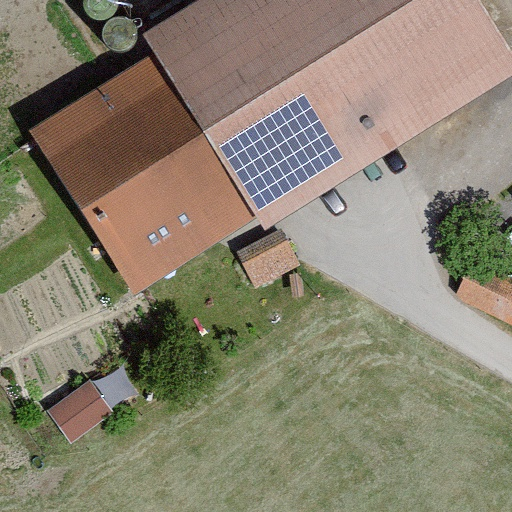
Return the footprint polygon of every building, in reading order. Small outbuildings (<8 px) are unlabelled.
[(157,55),(28,136),(129,298),(258,218),(265,229),(511,76),(511,56),(477,0),(204,0),(145,37),(157,55)] [(85,0),(84,9),(95,20),(105,20),(114,14),(117,5),(115,0),(85,0)] [(106,42),(117,52),(127,52),(135,47),(139,38),(134,24),(120,19),(107,27),(106,42)] [(288,242),(240,267),(259,303),(307,278),(288,242)] [(511,286),(474,274),(460,316),(511,333),(511,286)] [(112,412),(90,381),(47,412),(70,443),(112,412)]
